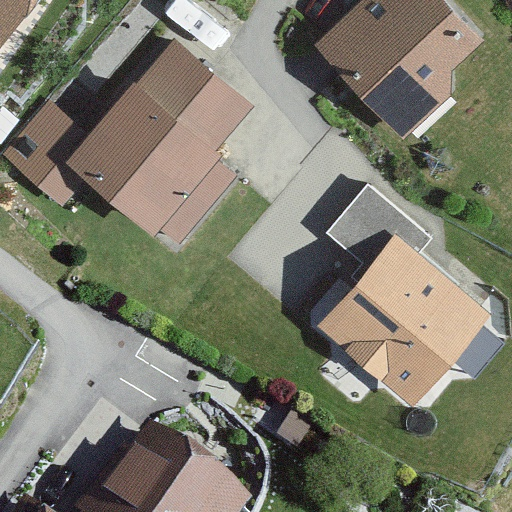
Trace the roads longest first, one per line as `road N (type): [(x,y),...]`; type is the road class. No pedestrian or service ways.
road 1 (residential): [(0,485),(70,372),(74,341),(66,314),(0,263)]
road 2 (residential): [(288,0),(264,42),(301,172)]
